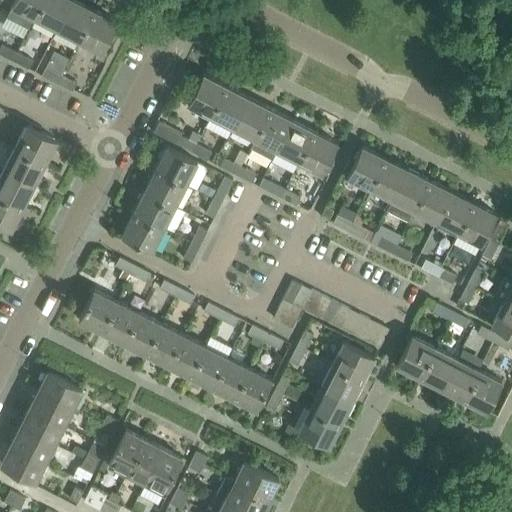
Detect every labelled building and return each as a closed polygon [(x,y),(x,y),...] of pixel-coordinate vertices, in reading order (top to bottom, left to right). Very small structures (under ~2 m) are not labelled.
[(14,0),(12,5),(13,6),(7,17),(28,28),(34,17),(35,17),(43,0),(14,0)] [(43,0),(35,17),(57,28),(71,0),(43,0)] [(77,0),(71,0),(57,28),(79,39),(95,9),(77,0)] [(95,9),(79,39),(102,51),(117,20),(95,9)] [(1,43),(0,45),(0,53),(13,60),(17,51),(1,43)] [(45,66),(41,74),(57,83),(61,74),(70,58),(54,50),(45,66)] [(17,51),(13,60),(28,68),(32,59),(17,51)] [(99,51),(96,57),(102,61),(105,54),(99,51)] [(188,104),(211,116),(226,85),(203,73),(188,104)] [(61,74),(57,83),(72,90),(76,82),(61,74)] [(226,85),(211,116),(233,127),(249,96),(226,85)] [(249,96),(233,127),(255,138),(250,147),(250,148),(271,108),(249,96)] [(271,108),(250,148),(272,158),(276,149),(277,150),(292,119),(271,108)] [(292,119),(277,150),(299,161),(314,130),(292,119)] [(159,120),(153,131),(176,143),(180,135),(182,131),(159,120)] [(27,123),(15,146),(46,161),(57,139),(27,123)] [(314,130),(299,161),(322,173),(337,142),(314,130)] [(176,143),(192,151),(197,143),(180,135),(176,143)] [(197,143),(192,151),(207,159),(211,151),(197,143)] [(347,176),(369,187),(385,156),(363,145),(347,176)] [(15,146),(4,168),(34,184),(46,161),(15,146)] [(167,146),(155,168),(185,183),(197,161),(167,146)] [(385,156),(369,187),(391,198),(407,167),(385,156)] [(221,166),(237,174),(241,166),(225,158),(221,166)] [(241,166),(237,174),(252,182),(256,173),(241,166)] [(407,167),(391,198),(392,199),(386,211),(407,222),(429,179),(407,167)] [(4,168),(0,176),(0,194),(23,206),(34,184),(4,168)] [(155,168),(144,190),(174,205),(185,183),(155,168)] [(429,179),(407,222),(408,222),(414,210),(436,221),(451,190),(429,179)] [(269,180),(265,188),(281,196),(285,188),(269,180)] [(221,182),(213,197),(221,201),(229,186),(221,182)] [(285,188),(281,196),(295,204),(300,196),(285,188)] [(144,190),(133,212),(163,227),(174,205),(144,190)] [(451,190),(436,221),(458,232),(473,201),(451,190)] [(0,222),(11,228),(23,206),(0,194),(0,222)] [(205,212),(213,216),(221,201),(213,197),(205,212)] [(473,201),(458,232),(480,243),(496,213),(473,201)] [(326,206),(322,214),(329,217),(333,209),(326,206)] [(152,250),(163,227),(133,212),(122,235),(152,250)] [(336,214),(332,222),(348,230),(352,222),(336,214)] [(352,222),(348,230),(363,238),(367,229),(352,222)] [(498,222),(490,238),(498,242),(506,227),(498,222)] [(198,226),(190,241),(199,245),(206,230),(198,226)] [(381,236),(377,244),(392,252),(396,244),(381,236)] [(490,238),(482,253),(490,258),(498,242),(490,238)] [(182,257),(191,261),(199,245),(190,241),(182,257)] [(396,244),(392,252),(407,260),(411,252),(396,244)] [(115,264),(131,272),(135,264),(119,256),(115,264)] [(425,258),(421,267),(436,274),(440,266),(425,258)] [(135,264),(131,272),(146,280),(150,272),(135,264)] [(440,266),(436,274),(452,282),(456,274),(440,266)] [(475,267),(467,282),(476,286),(483,271),(475,267)] [(159,287),(175,295),(179,286),(164,279),(159,287)] [(292,279),(283,298),(293,303),(302,284),(292,279)] [(467,282),(459,298),(468,302),(476,286),(467,282)] [(511,283),(503,300),(511,304),(511,283)] [(293,303),(301,307),(311,288),(302,284),(293,303)] [(179,286),(175,295),(190,303),(194,294),(179,286)] [(79,319),(101,330),(117,299),(94,288),(79,319)] [(311,288),(301,307),(311,312),(321,293),(311,288)] [(321,293),(311,312),(321,317),(331,298),(321,293)] [(278,307),(296,316),(301,307),(293,303),(283,298),(278,307)] [(331,298),(321,317),(331,322),(341,303),(331,298)] [(117,299),(101,330),(124,341),(139,310),(117,299)] [(511,304),(503,300),(492,322),(511,332),(511,304)] [(203,309),(219,317),(223,309),(208,301),(203,309)] [(433,311),(449,319),(453,310),(437,302),(433,311)] [(341,303),(331,322),(341,327),(351,308),(341,303)] [(278,307),(273,317),(291,326),(296,316),(278,307)] [(351,308),(341,327),(350,332),(360,313),(351,308)] [(223,309),(219,317),(234,325),(239,317),(223,309)] [(139,310),(124,341),(146,353),(161,322),(139,310)] [(453,310),(449,319),(463,326),(468,318),(453,310)] [(360,313),(350,332),(360,337),(369,318),(360,313)] [(369,318),(360,337),(370,342),(379,323),(369,318)] [(161,322),(146,353),(168,364),(183,333),(161,322)] [(247,332),(263,340),(267,331),(252,323),(247,332)] [(379,323),(370,342),(379,346),(389,327),(379,323)] [(477,333),(493,341),(498,333),(481,325),(477,333)] [(304,329),(296,344),(305,349),(313,333),(304,329)] [(267,331),(263,340),(279,348),(283,339),(267,331)] [(183,333),(168,364),(190,375),(205,344),(183,333)] [(498,333),(493,341),(507,348),(511,340),(498,333)] [(396,365),(419,377),(435,346),(412,334),(396,365)] [(344,340),(332,363),(363,378),(374,355),(344,340)] [(205,344),(190,375),(212,386),(228,355),(205,344)] [(296,344),(289,360),(297,364),(305,349),(296,344)] [(435,346),(419,377),(441,388),(457,357),(435,346)] [(457,357),(441,388),(464,399),(480,368),(478,368),(484,359),(462,347),(457,357)] [(228,355),(212,386),(234,397),(250,366),(228,355)] [(332,363),(321,384),(352,400),(363,378),(332,363)] [(250,366),(234,397),(257,408),(272,377),(250,366)] [(480,368),(464,399),(486,411),(502,380),(480,368)] [(48,370),(38,389),(73,407),(82,388),(48,370)] [(282,373),(275,388),(283,392),(291,377),(282,373)] [(321,384),(310,406),(341,422),(352,400),(321,384)] [(275,388),(267,404),(275,408),(283,392),(275,388)] [(38,389),(29,407),(63,425),(73,407),(38,389)] [(329,445),(341,422),(310,406),(299,429),(298,430),(329,445)] [(29,407),(20,426),(54,443),(63,425),(29,407)] [(107,414),(103,422),(114,428),(118,420),(107,414)] [(99,430),(110,436),(114,428),(103,422),(99,430)] [(289,424),(285,431),(295,436),(298,430),(299,429),(289,424)] [(20,426),(11,444),(45,461),(54,443),(20,426)] [(108,462),(127,472),(144,437),(126,428),(108,462)] [(144,437),(127,472),(145,481),(162,447),(144,437)] [(36,480),(45,461),(11,444),(1,463),(36,480)] [(162,447),(145,481),(164,490),(181,456),(162,447)] [(196,450),(192,457),(203,463),(207,456),(196,450)] [(89,451),(85,458),(96,464),(100,457),(89,451)] [(192,457),(188,465),(199,471),(203,463),(192,457)] [(80,466),(92,472),(96,464),(85,458),(80,466)] [(245,460),(235,479),(270,497),(279,478),(245,460)] [(235,479),(226,498),(254,511),(261,511),(270,497),(235,479)] [(0,498),(12,505),(18,494),(0,484),(0,498)] [(69,497),(77,502),(83,490),(75,486),(69,497)] [(177,486),(173,494),(185,500),(189,492),(177,486)] [(18,494),(12,505),(19,509),(25,497),(18,494)] [(173,494),(169,501),(181,507),(185,500),(173,494)] [(105,496),(99,508),(107,511),(113,500),(105,496)] [(254,511),(226,498),(218,511),(254,511)] [(113,500),(107,511),(115,511),(120,504),(113,500)]
